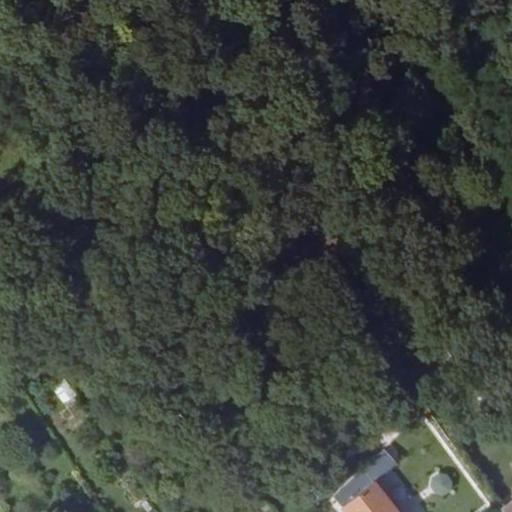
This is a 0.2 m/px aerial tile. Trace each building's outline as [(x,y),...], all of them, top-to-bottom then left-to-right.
[(329,379),(339,371),(329,358),(319,366),(329,379)] [(73,394),(60,378),(48,386),(60,403),(73,394)] [(362,468),(368,475),(384,460),(377,453),(362,468)] [(396,511),(362,468),(332,496),(344,511),(396,511)] [(511,511),(511,500),(500,509),(502,511),(511,511)]
